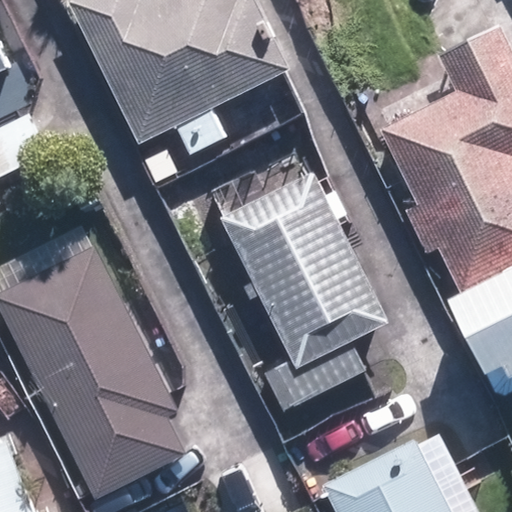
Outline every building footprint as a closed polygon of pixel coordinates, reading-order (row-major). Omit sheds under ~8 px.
[(83,0),(151,137),(296,66),(275,24),(269,12),(263,0),(83,0)] [(0,95),(1,95),(0,93),(0,72),(21,63),(0,18),(0,95)] [(511,28),(509,22),(449,52),(467,88),(391,125),(427,198),(411,206),(434,250),(448,243),(470,288),(463,291),(500,364),(511,357),(511,28)] [(0,177),(57,149),(38,110),(0,128),(0,177)] [(290,408),(374,367),(360,340),(400,320),(325,167),(231,213),(303,357),(272,372),(290,408)] [(186,406),(104,242),(1,293),(104,497),(198,450),(178,410),(186,406)] [(459,511),(420,432),(330,476),(347,511),(459,511)] [(0,511),(46,511),(18,434),(0,440),(0,511)]
